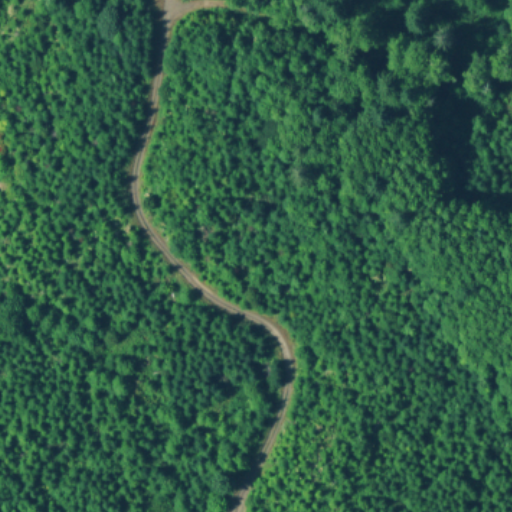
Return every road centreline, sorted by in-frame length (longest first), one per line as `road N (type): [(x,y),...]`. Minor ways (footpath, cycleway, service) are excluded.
road 1 (track): [(230,511),(261,406),(249,333),(127,181),(159,0)]
road 2 (track): [(159,0),(291,33),(432,8),(511,30)]
